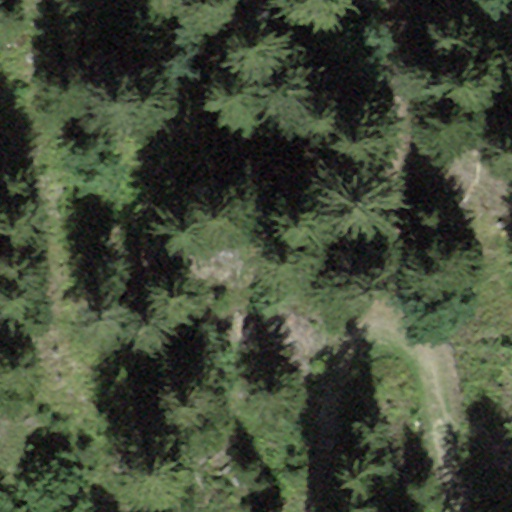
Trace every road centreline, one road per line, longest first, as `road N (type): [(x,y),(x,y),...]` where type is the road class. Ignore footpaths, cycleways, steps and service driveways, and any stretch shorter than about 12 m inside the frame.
road 1 (track): [(415,0),(390,132),(379,335),(411,347),(440,407),(463,511)]
road 2 (track): [(379,335),(352,348),(328,398),(318,511)]
